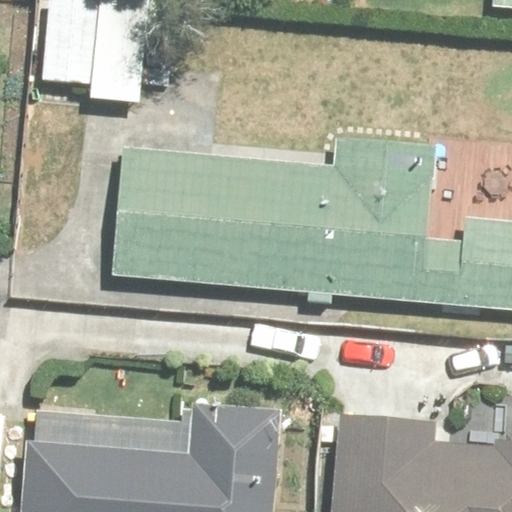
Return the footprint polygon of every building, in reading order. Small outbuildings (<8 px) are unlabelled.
[(511,0),(497,0),(496,15),(511,16),(511,0)] [(152,13),(50,4),(42,88),(91,93),(89,106),(143,111),(152,13)] [(458,150),(334,142),(332,175),(126,162),(117,291),(511,316),(511,231),(453,228),(458,150)] [(346,511),(511,511),(511,404),(466,400),(462,439),(354,428),(346,511)] [(275,511),(282,420),(191,413),(190,426),(29,415),(21,511),(275,511)]
